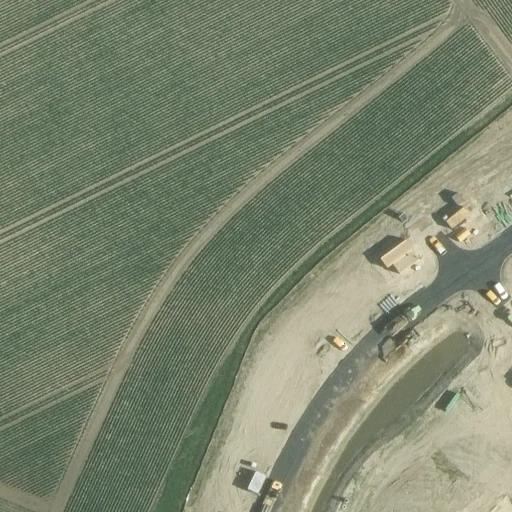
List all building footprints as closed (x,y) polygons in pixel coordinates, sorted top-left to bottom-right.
[(406,34),(400,38),(407,48),(413,44),(406,34)] [(413,44),(407,48),(413,58),(420,54),(413,44)] [(366,52),(338,76),(352,93),(381,70),(366,52)] [(431,69),(425,74),(431,84),(438,79),(431,69)] [(381,70),(352,93),(366,110),(394,86),(381,70)] [(438,79),(431,84),(438,94),(445,89),(438,79)] [(394,86),(366,110),(380,126),(408,103),(394,86)] [(450,97),(444,102),(451,111),(457,107),(450,97)] [(408,103),(380,126),(393,143),(422,120),(408,103)] [(422,120),(393,143),(408,161),(436,137),(422,120)] [(273,129),(247,155),(264,171),(289,144),(273,129)] [(289,144),(264,171),(280,186),(305,159),(289,144)] [(305,159),(280,186),(296,200),(321,173),(305,159)] [(321,173),(296,200),(311,215),(337,188),(321,173)] [(337,188),(311,215),(328,230),(353,204),(337,188)] [(229,191),(224,196),(232,205),(238,199),(229,191)] [(245,205),(240,211),(248,219),(254,214),(245,205)] [(254,214),(248,219),(257,228),(263,222),(254,214)] [(277,235),(271,241),(280,249),(285,243),(277,235)] [(285,243),(280,249),(289,257),(294,251),(285,243)] [(7,332),(0,348),(0,368),(11,374),(26,340),(7,332)] [(26,340),(11,374),(31,382),(46,348),(26,340)] [(55,352),(41,386),(61,395),(75,361),(55,352)] [(75,361),(61,395),(80,403),(94,369),(75,361)] [(511,362),(493,383),(510,399),(510,398),(511,395),(511,362)] [(94,369),(80,403),(98,411),(113,377),(94,369)] [(113,377),(98,411),(117,419),(131,385),(113,377)] [(131,385),(117,419),(136,427),(150,393),(131,385)] [(150,393),(136,427),(156,435),(170,401),(150,393)] [(0,404),(0,413),(7,416),(10,409),(0,404)] [(475,414),(468,422),(479,432),(486,424),(475,414)] [(37,420),(34,428),(45,432),(48,425),(37,420)] [(48,425),(45,432),(56,437),(59,430),(48,425)] [(448,431),(433,447),(461,473),(472,460),(482,470),(495,456),(464,426),(454,437),(448,431)] [(494,430),(489,436),(497,444),(503,438),(494,430)] [(74,436),(71,444),(82,448),(85,441),(74,436)] [(503,438),(497,444),(506,452),(511,445),(503,438)] [(85,441),(82,448),(93,453),(97,446),(85,441)] [(433,447),(415,466),(443,492),(461,473),(433,447)] [(112,452),(109,459),(120,464),(123,457),(112,452)] [(123,457),(120,464),(131,469),(134,462),(123,457)] [(406,487),(396,498),(411,511),(439,511),(431,504),(443,492),(415,466),(401,482),(406,487)] [(486,496),(478,504),(484,510),(492,502),(486,496)]
